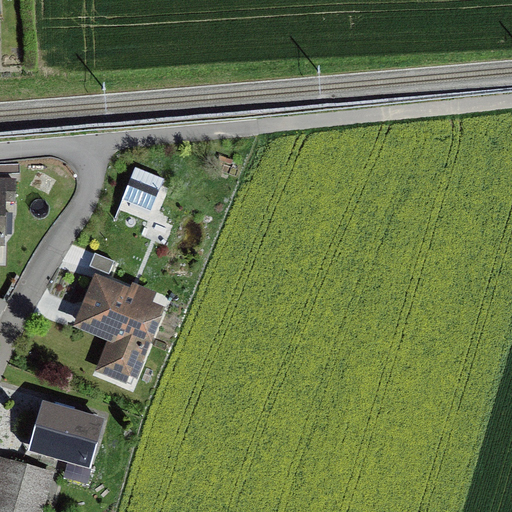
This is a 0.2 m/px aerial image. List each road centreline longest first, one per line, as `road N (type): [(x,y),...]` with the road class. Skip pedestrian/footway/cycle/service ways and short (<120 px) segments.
road 1 (unclassified): [(98,143),(511,102)]
road 2 (residential): [(0,342),(77,219),(98,143)]
